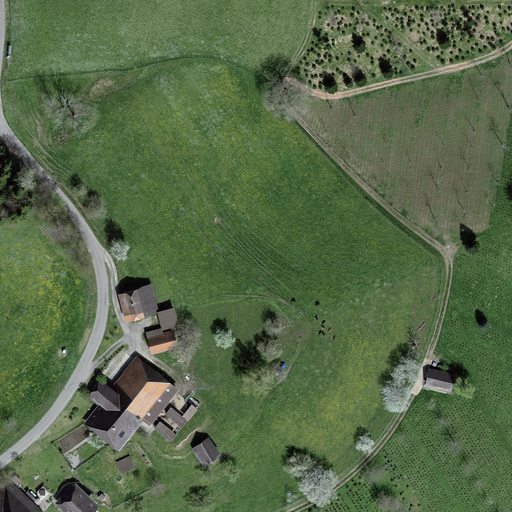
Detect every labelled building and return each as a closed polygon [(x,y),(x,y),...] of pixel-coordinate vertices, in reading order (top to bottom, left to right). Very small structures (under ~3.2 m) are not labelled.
[(149,282),(117,293),(126,317),(157,307),(149,282)] [(178,325),(172,305),(155,310),(161,330),(178,325)] [(171,329),(146,336),(151,353),(176,346),(171,329)] [(176,388),(138,357),(113,388),(99,377),(85,394),(99,405),(84,424),(116,450),(142,418),(148,423),(176,388)] [(451,373),(429,370),(426,392),(448,394),(451,373)] [(177,427),(189,410),(183,406),(174,418),(164,409),(157,416),(170,429),(174,425),(177,427)] [(166,435),(152,424),(146,432),(160,442),(166,435)] [(209,457),(200,440),(184,448),(192,465),(209,457)] [(132,456),(116,461),(119,473),(136,468),(132,456)] [(41,511),(43,511),(13,478),(6,484),(0,476),(0,511),(41,511)] [(66,511),(85,511),(94,503),(73,482),(55,500),(66,511)]
